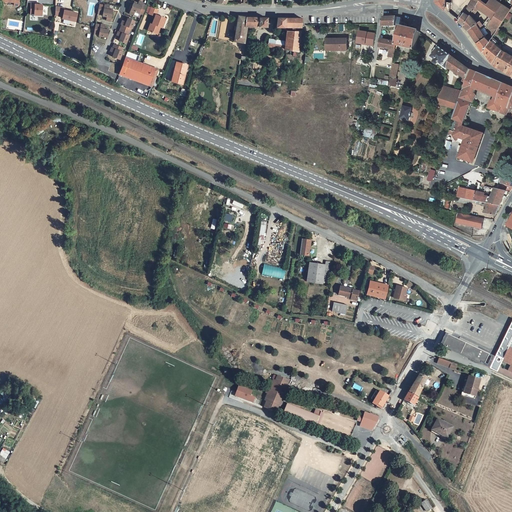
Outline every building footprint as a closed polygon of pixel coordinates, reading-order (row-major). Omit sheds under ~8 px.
[(436,0),(436,1),(437,2),(445,9),(449,12),(451,2),(446,2),(446,0),(436,0)] [(500,2),(496,0),(489,0),(487,4),(495,10),(500,2)] [(143,4),(143,3),(139,1),(138,4),(134,3),(129,13),(134,15),(135,11),(143,14),(146,5),(143,4)] [(33,2),(30,2),(29,15),(38,15),(38,17),(44,17),(44,4),(33,4),(33,2)] [(487,4),(483,2),(479,8),(491,16),(495,10),(487,4)] [(495,10),(491,16),(493,18),(503,4),(500,2),(495,10)] [(104,5),(99,4),(98,14),(103,14),(102,16),(107,16),(106,20),(111,21),(113,10),(109,9),(109,6),(105,5),(104,5)] [(461,13),(457,19),(459,21),(464,25),(469,18),(471,14),(474,10),(475,7),(470,4),(465,12),(463,14),(461,13)] [(493,18),(490,23),(491,24),(498,29),(511,9),(503,4),(493,18)] [(156,14),(158,10),(152,7),(149,14),(155,16),(153,23),(151,23),(148,31),(157,34),(160,27),(162,27),(166,18),(156,14)] [(247,17),(238,16),(237,26),(236,30),(234,41),(243,42),(243,39),(244,33),(244,31),(245,29),(245,26),(247,17)] [(259,18),(247,17),(245,26),(245,29),(247,29),(247,28),(247,26),(258,26),(258,28),(260,28),(260,26),(267,27),(267,18),(259,18)] [(382,24),(382,26),(396,26),(397,18),(397,17),(383,17),(382,24)] [(132,29),(135,21),(128,18),(127,22),(123,20),(121,24),(122,25),(119,31),(118,31),(117,35),(121,37),(119,41),(126,43),(129,35),(128,35),(131,28),(132,29)] [(281,18),(278,18),(276,27),(288,27),(294,27),(301,27),(301,25),(302,18),(290,18),(281,18)] [(469,18),(464,25),(469,29),(478,22),(474,18),(471,19),(469,18)] [(478,22),(469,29),(469,30),(478,42),(479,45),(485,40),(484,39),(486,37),(480,28),(484,25),(480,21),(478,22)] [(67,24),(60,24),(60,34),(75,35),(74,27),(67,27),(67,24)] [(101,25),(96,24),(94,34),(99,35),(106,37),(108,29),(105,29),(105,25),(101,24),(101,25)] [(420,32),(400,27),(397,42),(396,46),(397,46),(416,50),(420,32)] [(294,31),(287,31),(286,37),(285,42),(285,49),(298,51),(301,31),(294,31)] [(490,41),(486,37),(484,39),(485,40),(479,45),(484,51),(490,41)] [(285,42),(269,39),(267,47),(285,49),(285,42)] [(333,41),(327,41),(327,51),(347,51),(347,39),(333,39),(333,41)] [(397,42),(380,39),(379,47),(390,49),(396,50),(397,46),(396,46),(397,42)] [(373,40),(357,40),(356,53),(371,54),(373,40)] [(496,44),(491,40),(490,41),(484,51),(494,64),(497,66),(506,71),(511,60),(511,55),(506,52),(502,50),(500,48),(496,44)] [(123,48),(114,44),(113,47),(112,47),(110,51),(114,53),(113,57),(120,60),(123,52),(122,51),(123,48)] [(451,56),(439,46),(431,57),(435,61),(434,62),(435,63),(437,65),(438,65),(439,65),(440,65),(440,64),(448,70),(448,68),(451,56)] [(454,58),(451,56),(448,68),(453,71),(458,61),(454,58)] [(138,62),(126,57),(119,75),(131,79),(138,62)] [(466,66),(458,61),(453,71),(460,75),(466,66)] [(144,64),(138,62),(131,79),(137,81),(144,64)] [(172,81),(182,84),(187,65),(177,62),(174,75),(172,81)] [(158,69),(144,64),(137,81),(152,86),(158,69)] [(399,65),(393,64),(390,77),(391,77),(397,79),(399,65)] [(471,70),(466,66),(460,75),(464,78),(462,82),(466,83),(467,79),(471,70)] [(463,159),(470,162),(476,147),(474,147),(475,145),(476,146),(481,133),(463,127),(470,106),(469,106),(470,102),(474,103),(477,95),(476,94),(474,94),(476,90),(484,93),(489,78),(478,73),(474,71),(471,70),(467,79),(466,83),(465,84),(462,93),(462,94),(460,100),(457,110),(455,115),(450,130),(451,130),(450,133),(453,134),(455,139),(458,140),(459,138),(464,139),(466,140),(461,154),(463,159)] [(397,79),(391,77),(389,85),(396,87),(397,79)] [(489,78),(484,93),(487,94),(492,79),(489,78)] [(504,84),(492,79),(487,94),(494,97),(498,99),(497,102),(493,101),(492,101),(491,101),(489,108),(495,111),(495,109),(504,84)] [(511,101),(511,87),(504,84),(495,109),(505,113),(508,114),(509,109),(510,108),(511,101)] [(461,93),(442,87),(440,95),(450,98),(450,97),(460,100),(462,94),(460,94),(461,93)] [(450,97),(450,98),(440,95),(438,104),(457,110),(460,100),(450,97)] [(402,110),(401,110),(400,116),(401,115),(402,116),(401,118),(403,118),(402,119),(403,121),(406,121),(407,120),(409,120),(409,117),(411,117),(412,112),(411,112),(411,109),(404,107),(403,110),(402,109),(402,110)] [(371,138),(373,130),(365,129),(363,136),(371,138)] [(476,147),(470,162),(474,163),(484,134),(481,133),(476,146),(476,147)] [(379,162),(386,164),(388,158),(381,156),(379,162)] [(511,180),(502,178),(501,184),(506,185),(511,187),(511,180)] [(460,188),(458,197),(467,199),(482,202),(486,203),(488,198),(489,197),(484,196),(485,193),(460,188)] [(491,200),(490,204),(497,205),(500,206),(501,206),(503,199),(505,200),(510,192),(507,191),(504,190),(496,189),(491,200)] [(495,216),(495,215),(496,216),(500,206),(497,205),(490,204),(489,204),(486,203),(484,213),(495,216)] [(457,224),(481,229),(484,219),(459,214),(457,224)] [(300,254),(309,256),(310,248),(308,248),(309,239),(302,238),(300,254)] [(325,264),(309,262),(307,281),(323,283),(325,264)] [(262,274),(283,279),(285,268),(264,263),(262,274)] [(388,285),(370,281),(367,294),(385,298),(388,285)] [(409,281),(406,285),(413,289),(416,285),(409,281)] [(407,288),(397,285),(393,297),(404,300),(405,294),(407,288)] [(353,289),(340,286),(339,294),(348,296),(348,295),(351,295),(351,297),(357,298),(358,291),(353,290),(353,289)] [(332,311),(346,314),(347,305),(334,302),(332,311)] [(511,343),(510,343),(509,342),(511,335),(511,328),(510,328),(511,324),(496,355),(503,358),(502,360),(510,364),(509,367),(511,368),(511,343)] [(485,362),(489,353),(448,333),(442,344),(480,362),(481,360),(485,362)] [(480,362),(490,367),(490,366),(491,365),(495,356),(489,353),(485,362),(481,360),(480,362)] [(502,360),(503,358),(496,355),(495,356),(491,365),(490,366),(497,369),(502,360)] [(438,363),(451,367),(452,362),(439,357),(438,363)] [(423,377),(418,375),(414,383),(423,387),(428,377),(425,375),(424,378),(423,377)] [(267,401),(264,407),(268,409),(270,404),(274,406),(272,410),(276,412),(278,405),(279,403),(281,404),(283,400),(286,392),(289,386),(286,385),(288,380),(285,379),(284,381),(282,386),(278,385),(280,380),(281,377),(278,376),(276,381),(273,380),(271,386),(268,393),(266,398),(268,398),(267,401)] [(475,397),(480,380),(468,377),(466,385),(468,386),(465,394),(475,397)] [(414,383),(408,392),(418,398),(422,388),(423,387),(414,383)] [(465,394),(468,386),(466,385),(464,385),(461,395),(474,399),(475,397),(465,394)] [(251,391),(239,386),(235,396),(253,403),(254,398),(249,396),(251,391)] [(380,391),(372,403),(377,406),(378,405),(379,405),(378,407),(381,409),(388,396),(382,393),(380,391)] [(408,392),(404,400),(414,405),(414,404),(416,406),(420,399),(418,398),(408,392)] [(314,414),(286,403),(282,413),(317,428),(321,418),(319,417),(321,412),(316,410),(314,414)] [(374,427),(379,418),(364,412),(364,413),(363,416),(362,417),(358,417),(358,418),(358,419),(359,419),(362,419),(361,421),(358,421),(358,422),(361,423),(374,427)] [(447,438),(452,427),(437,419),(431,430),(438,434),(447,438)] [(3,448),(0,453),(0,454),(3,456),(2,458),(5,460),(10,452),(3,448)] [(427,511),(432,509),(426,500),(421,503),(427,511)]
